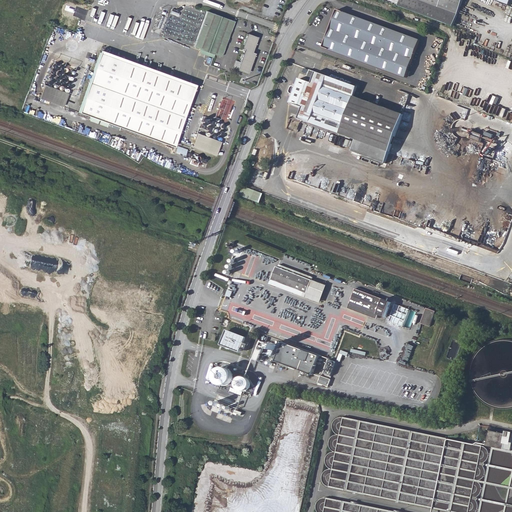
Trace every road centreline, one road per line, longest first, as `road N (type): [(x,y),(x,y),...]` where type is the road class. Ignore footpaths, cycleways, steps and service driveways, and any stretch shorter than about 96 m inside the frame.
road 1 (tertiary): [(315,0),(273,70),(187,306),(165,403),(155,511)]
road 2 (unknown): [(258,110),(280,127),(273,190),(497,276),(511,251)]
